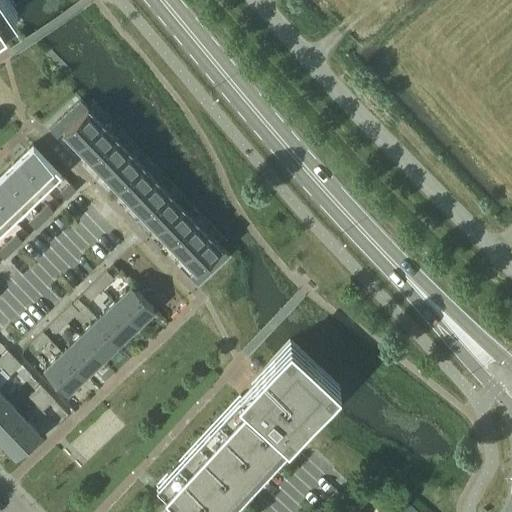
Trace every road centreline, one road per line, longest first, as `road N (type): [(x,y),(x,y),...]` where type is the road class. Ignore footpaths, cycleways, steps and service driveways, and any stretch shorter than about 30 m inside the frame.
road 1 (secondary): [(511,388),(348,217),(160,0)]
road 2 (unclassified): [(511,268),(253,0)]
